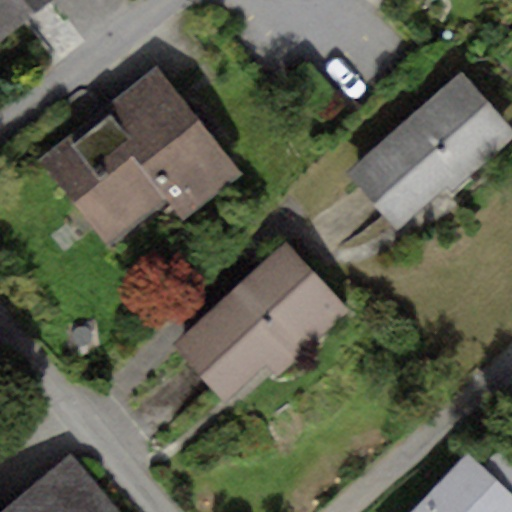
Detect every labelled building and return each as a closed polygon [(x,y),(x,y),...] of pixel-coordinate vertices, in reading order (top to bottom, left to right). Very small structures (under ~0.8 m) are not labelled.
[(0,0),(0,52),(69,0),(0,0)] [(171,79),(49,171),(108,250),(169,204),(184,224),(246,178),(171,79)] [(511,133),(468,81),(351,181),(404,242),(511,150),(511,133)] [(293,253),(179,356),(233,415),(347,313),(293,253)] [(511,511),(511,467),(491,447),(428,511),(511,511)] [(123,511),(75,452),(0,511),(123,511)]
